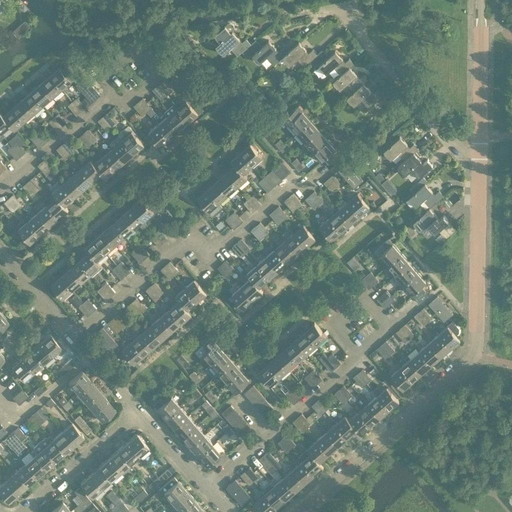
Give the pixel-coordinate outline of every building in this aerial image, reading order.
[(233,24),(231,23),(228,23),(227,24),(215,34),(221,41),(215,46),(223,54),(230,48),(237,56),(250,44),(246,39),(242,42),(232,31),(233,31),(234,29),(234,27),(234,25),(233,24)] [(16,28),(11,31),(17,37),(21,34),(16,28)] [(192,39),(187,43),(191,47),(196,43),(192,39)] [(282,47),(278,51),(268,40),(251,54),(259,63),(266,57),(273,64),(282,56),(286,52),(282,47)] [(312,49),(308,53),(298,42),(286,52),(282,56),(289,64),(296,58),(303,66),(317,54),(312,49)] [(322,50),(317,54),(322,59),(326,55),(322,50)] [(348,58),(344,62),(334,51),(318,65),(325,73),(332,67),(339,75),(340,75),(349,67),(353,63),(348,58)] [(62,88),(78,75),(69,64),(63,70),(60,66),(50,75),(62,88)] [(363,74),(358,77),(349,67),(340,75),(339,75),(332,81),(339,89),(346,83),(353,91),(354,91),(363,83),(368,79),(363,74)] [(52,97),(62,88),(50,75),(40,83),(52,97)] [(91,102),(100,95),(84,77),(75,84),(86,97),(81,101),(78,97),(73,101),(81,111),(91,103),(91,102)] [(165,96),(170,92),(161,82),(157,86),(165,96)] [(43,105),(52,97),(40,83),(31,91),(43,105)] [(377,89),(372,93),(363,83),(354,91),(353,91),(346,97),(353,105),(361,99),(367,106),(381,94),(377,89)] [(161,100),(165,96),(157,86),(152,90),(161,100)] [(33,113),(43,105),(31,91),(22,99),(33,113)] [(203,110),(197,104),(190,95),(184,99),(186,101),(177,109),(188,122),(197,114),(198,115),(203,110)] [(147,112),(151,108),(142,98),(138,102),(147,112)] [(24,121),(33,113),(22,99),(12,107),(24,121)] [(77,115),(81,111),(73,101),(68,105),(77,115)] [(142,116),(147,112),(138,102),(133,106),(142,116)] [(188,122),(177,109),(173,104),(163,112),(167,117),(179,130),(188,122)] [(302,111),(303,111),(298,105),(282,120),(286,125),(288,123),(296,132),(310,121),(302,111)] [(15,129),(24,121),(12,107),(3,115),(11,124),(11,125),(15,129)] [(3,115),(0,111),(0,130),(2,132),(11,125),(11,124),(3,115)] [(62,127),(67,123),(59,113),(54,118),(62,127)] [(112,126),(116,123),(107,113),(103,116),(112,126)] [(107,131),(112,126),(103,116),(98,121),(107,131)] [(170,138),(179,130),(167,117),(158,125),(170,138)] [(58,131),(62,127),(54,118),(50,121),(58,131)] [(305,142),(318,130),(310,121),(296,132),(305,142)] [(160,147),(170,138),(158,125),(148,133),(160,147)] [(134,153),(144,144),(129,126),(124,131),(123,130),(118,134),(119,135),(134,153)] [(93,143),(97,139),(89,129),(84,133),(93,143)] [(44,144),(49,139),(40,130),(35,134),(44,144)] [(313,151),(327,139),(318,130),(305,142),(313,151)] [(88,147),(93,143),(84,133),(79,137),(88,147)] [(39,148),(44,144),(35,134),(31,138),(39,148)] [(125,161),(134,153),(119,135),(110,144),(113,147),(125,161)] [(414,144),(409,147),(400,136),(383,151),(390,159),(397,152),(404,160),(414,152),(414,153),(418,149),(414,144)] [(278,148),(283,144),(280,139),(274,144),(278,148)] [(335,147),(335,148),(327,139),(313,151),(321,161),(325,157),(330,162),(340,153),(335,147)] [(21,155),(26,151),(17,141),(13,145),(21,155)] [(70,155),(75,151),(66,141),(61,145),(70,155)] [(252,166),(262,157),(250,144),(240,152),(252,166)] [(283,153),(288,149),(283,144),(278,148),(283,153)] [(17,159),(21,155),(13,145),(8,149),(17,159)] [(65,159),(70,155),(61,145),(56,149),(65,159)] [(116,169),(125,161),(113,147),(104,156),(116,169)] [(243,173),(252,166),(240,152),(231,160),(235,164),(243,174),(243,173)] [(423,163),(414,153),(414,152),(404,160),(397,166),(404,175),(411,168),(418,176),(432,164),(427,159),(423,163)] [(106,178),(116,169),(104,156),(94,163),(94,164),(102,173),(106,178)] [(52,171),(56,167),(47,157),(42,161),(52,171)] [(295,167),(300,163),(296,158),(291,162),(295,167)] [(94,164),(94,163),(91,159),(81,168),(92,181),(102,173),(94,164)] [(47,175),(52,171),(42,161),(38,165),(47,175)] [(286,175),(291,171),(282,161),(278,165),(286,175)] [(354,188),(362,180),(347,162),(338,170),(354,188)] [(299,171),(304,167),(300,163),(295,167),(299,171)] [(243,173),(243,174),(235,164),(225,173),(237,187),(247,178),(243,173)] [(282,179),(286,175),(278,165),(273,169),(282,179)] [(83,189),(92,181),(81,168),(71,176),(83,189)] [(276,184),(282,179),(273,169),(268,174),(276,184)] [(228,195),(237,187),(225,173),(216,181),(228,195)] [(272,188),(276,184),(268,174),(263,178),(272,188)] [(337,188),(341,184),(333,175),(328,178),(337,188)] [(74,197),(83,189),(71,176),(62,183),(74,197)] [(417,183),(421,187),(425,183),(427,181),(424,177),(417,183)] [(36,192),(41,188),(32,178),(28,182),(36,192)] [(267,192),(272,188),(263,178),(258,182),(267,192)] [(332,192),(337,188),(328,178),(323,183),(332,192)] [(218,203),(228,195),(216,181),(206,189),(218,203)] [(31,196),(36,192),(28,182),(23,186),(31,196)] [(65,205),(74,197),(62,183),(52,192),(56,196),(65,205)] [(439,190),(434,194),(425,183),(421,187),(408,198),(416,206),(423,200),(430,208),(444,196),(439,190)] [(222,207),(218,203),(206,189),(197,197),(209,211),(212,215),(222,207)] [(318,204),(322,201),(314,191),(309,194),(318,204)] [(360,214),(369,206),(358,192),(348,201),(360,214)] [(147,204),(152,200),(146,193),(140,198),(141,198),(132,207),(144,220),(153,212),(147,204)] [(297,207),(301,203),(293,193),(288,197),(297,207)] [(13,194),(9,198),(18,208),(22,204),(21,203),(17,198),(13,194)] [(313,209),(318,204),(309,194),(305,199),(313,209)] [(257,209),(261,205),(252,195),(248,199),(257,209)] [(65,205),(56,196),(47,204),(59,218),(69,210),(65,205)] [(292,211),(297,207),(288,197),(284,201),(292,211)] [(13,212),(18,208),(9,198),(4,202),(13,212)] [(252,213),(257,209),(248,199),(243,203),(252,213)] [(350,223),(360,214),(348,201),(338,209),(350,223)] [(50,226),(59,218),(47,204),(38,212),(50,226)] [(282,219),(287,216),(278,206),(274,210),(282,219)] [(144,220),(132,207),(123,215),(134,228),(139,224),(144,229),(148,225),(144,220)] [(443,215),(439,219),(429,208),(413,222),(420,230),(427,224),(434,232),(448,220),(443,215)] [(341,231),(350,223),(338,209),(329,217),(341,231)] [(278,224),(282,219),(274,210),(269,214),(278,224)] [(238,226),(243,222),(234,211),(229,215),(238,226)] [(40,234),(50,226),(38,212),(28,220),(40,234)] [(125,236),(134,228),(123,215),(113,223),(125,236)] [(234,230),(238,226),(229,215),(225,219),(234,230)] [(331,239),(341,231),(329,217),(320,226),(331,239)] [(31,243),(40,234),(28,220),(19,229),(25,237),(20,241),(26,248),(31,243)] [(221,220),(216,225),(220,229),(225,225),(221,220)] [(264,236),(268,232),(260,222),(255,226),(264,236)] [(115,245),(125,236),(113,223),(104,231),(115,245)] [(305,246),(315,237),(303,223),(293,232),(305,246)] [(259,240),(264,236),(255,226),(250,230),(259,240)] [(163,243),(168,239),(159,229),(154,233),(163,243)] [(106,253),(115,245),(104,231),(94,239),(106,253)] [(296,254),(305,246),(293,232),(284,240),(296,254)] [(158,246),(163,243),(154,233),(150,236),(158,246)] [(245,252),(250,248),(241,238),(237,242),(245,252)] [(392,244),(392,243),(388,238),(382,244),(386,249),(378,255),(387,265),(400,253),(392,244)] [(97,261),(106,253),(94,239),(84,248),(88,252),(89,251),(97,261)] [(287,262),(296,254),(284,240),(275,248),(287,262)] [(240,256),(245,252),(237,242),(232,246),(240,256)] [(144,259),(149,255),(140,245),(136,249),(144,259)] [(277,270),(287,262),(275,248),(265,256),(277,270)] [(140,263),(144,259),(136,249),(131,253),(140,263)] [(97,261),(89,251),(88,252),(79,260),(91,274),(101,265),(97,261)] [(395,274),(408,262),(400,253),(387,265),(395,274)] [(268,278),(277,270),(265,256),(256,264),(268,278)] [(353,257),(347,262),(354,270),(360,265),(353,257)] [(230,273),(235,269),(226,259),(222,263),(230,273)] [(82,282),(91,274),(79,260),(70,268),(82,282)] [(174,274),(178,270),(170,260),(165,264),(174,274)] [(125,275),(130,271),(121,261),(117,265),(125,275)] [(403,284),(417,272),(408,262),(395,274),(403,284)] [(226,277),(230,273),(222,263),(217,267),(226,277)] [(169,278),(174,274),(165,264),(161,268),(169,278)] [(259,286),(268,278),(256,264),(246,273),(250,278),(250,277),(259,286)] [(121,279),(125,275),(117,265),(112,269),(121,279)] [(72,290),(82,282),(70,268),(60,276),(72,290)] [(364,285),(374,276),(370,271),(360,280),(364,285)] [(412,293),(425,282),(417,272),(403,284),(412,293)] [(62,298),(72,290),(60,276),(50,285),(62,298)] [(368,289),(378,280),(374,276),(364,285),(368,289)] [(262,291),(259,286),(250,277),(250,278),(241,285),(253,299),(262,291)] [(197,301),(206,292),(194,279),(185,287),(197,301)] [(110,296),(115,292),(106,282),(102,286),(110,296)] [(159,295),(163,292),(155,282),(150,285),(159,295)] [(154,300),(159,295),(150,285),(145,290),(154,300)] [(244,307),(253,299),(241,285),(231,294),(238,302),(233,306),(239,312),(244,308),(244,307)] [(106,300),(110,296),(102,286),(97,290),(106,300)] [(187,309),(197,301),(185,287),(175,296),(178,300),(179,300),(187,309)] [(380,303),(390,295),(387,290),(376,299),(380,303)] [(78,306),(83,302),(76,294),(71,299),(78,307),(78,306)] [(384,308),(395,299),(390,295),(380,303),(384,308)] [(444,321),(453,313),(437,296),(428,303),(444,321)] [(92,312),(96,308),(88,298),(83,302),(92,312)] [(140,311),(144,308),(136,298),(131,302),(140,311)] [(187,309),(179,300),(178,300),(169,308),(181,322),(191,313),(187,309)] [(87,316),(92,312),(83,302),(78,306),(87,316)] [(135,316),(140,311),(131,302),(127,306),(135,316)] [(172,330),(181,322),(169,308),(160,316),(172,330)] [(427,322),(432,317),(423,308),(419,312),(427,322)] [(423,325),(427,322),(419,312),(414,316),(423,325)] [(121,328),(125,324),(117,314),(112,318),(121,328)] [(163,338),(172,330),(160,316),(151,324),(163,338)] [(116,332),(121,328),(112,318),(108,322),(116,332)] [(459,332),(459,327),(452,320),(447,325),(448,326),(438,334),(450,348),(460,339),(456,334),(459,332)] [(317,344),(326,336),(314,322),(305,330),(317,344)] [(153,346),(163,338),(151,324),(141,332),(153,346)] [(408,338),(413,334),(404,324),(400,328),(408,338)] [(109,352),(118,344),(103,326),(94,334),(109,352)] [(404,342),(408,338),(400,328),(395,332),(404,342)] [(307,352),(317,344),(305,330),(295,338),(307,352)] [(144,354),(153,346),(141,332),(132,340),(144,354)] [(49,333),(40,342),(51,355),(56,351),(59,354),(66,348),(57,338),(55,340),(49,333)] [(440,356),(450,348),(438,334),(429,343),(440,356)] [(212,336),(195,350),(200,355),(202,353),(210,363),(224,351),(216,342),(217,341),(216,340),(212,336)] [(298,360),(307,352),(295,338),(286,347),(298,360)] [(134,363),(144,354),(132,340),(122,349),(134,363)] [(42,363),(51,355),(39,341),(30,349),(42,363)] [(390,354),(394,350),(385,341),(381,344),(390,354)] [(431,364),(440,356),(429,343),(419,351),(431,364)] [(385,358),(390,354),(381,344),(377,348),(385,358)] [(288,368),(298,360),(286,347),(277,355),(288,368)] [(33,371),(42,363),(30,349),(21,358),(33,371)] [(218,372),(232,360),(224,351),(210,363),(218,372)] [(422,372),(431,364),(419,351),(410,359),(422,372)] [(336,367),(341,363),(332,353),(328,357),(336,367)] [(279,377),(288,368),(277,355),(267,363),(279,377)] [(331,371),(336,367),(328,357),(323,361),(331,371)] [(23,380),(33,371),(21,358),(11,366),(14,370),(18,374),(23,380)] [(65,371),(75,363),(71,359),(70,358),(61,366),(65,371)] [(412,380),(422,372),(410,359),(401,367),(412,380)] [(227,382),(240,370),(232,360),(218,372),(227,382)] [(269,385),(279,377),(267,363),(258,371),(269,385)] [(60,375),(65,371),(61,366),(56,371),(60,375)] [(403,389),(412,380),(401,367),(391,376),(403,389)] [(366,382),(371,378),(362,368),(358,372),(366,382)] [(317,383),(322,379),(313,369),(309,373),(317,383)] [(235,391),(249,379),(240,370),(227,382),(235,391)] [(76,392),(90,380),(82,371),(68,382),(76,392)] [(361,386),(366,382),(358,372),(353,377),(361,386)] [(313,387),(317,383),(309,373),(304,377),(313,387)] [(197,384),(202,380),(197,374),(192,378),(197,384)] [(47,387),(51,384),(47,379),(42,383),(47,387)] [(84,401),(98,389),(90,380),(76,392),(84,401)] [(37,396),(47,387),(42,383),(32,391),(37,396)] [(248,397),(257,389),(253,385),(244,392),(248,397)] [(299,400),(303,396),(294,385),(290,389),(299,400)] [(347,398),(352,394),(343,385),(339,389),(347,398)] [(193,394),(198,390),(194,386),(189,390),(193,394)] [(389,409),(398,400),(387,387),(381,392),(376,387),(373,390),(377,395),(389,409)] [(18,404),(27,396),(20,388),(11,396),(18,404)] [(92,410),(106,399),(98,389),(84,401),(92,410)] [(252,402),(261,394),(257,389),(248,397),(252,402)] [(294,404),(299,400),(290,389),(285,394),(294,404)] [(343,402),(347,398),(339,389),(334,392),(343,402)] [(197,399),(202,394),(198,390),(193,394),(197,399)] [(213,402),(218,398),(213,393),(209,397),(213,402)] [(256,406),(265,398),(261,394),(252,402),(256,406)] [(379,417),(389,409),(377,395),(368,403),(379,417)] [(61,405),(66,401),(61,396),(57,400),(61,405)] [(166,418),(180,406),(171,396),(164,403),(159,398),(153,404),(157,409),(158,408),(166,418)] [(325,411),(329,407),(320,397),(316,401),(325,411)] [(49,407),(54,403),(50,398),(45,402),(49,407)] [(260,410),(269,403),(265,398),(256,406),(260,410)] [(101,420),(114,409),(106,399),(92,410),(101,420)] [(65,410),(70,406),(66,401),(61,405),(65,410)] [(320,415),(325,411),(316,401),(311,405),(320,415)] [(264,415),(273,407),(269,403),(260,410),(264,415)] [(370,425),(379,417),(368,403),(359,411),(370,425)] [(234,409),(234,408),(230,404),(226,408),(221,412),(225,417),(234,409)] [(209,413),(214,409),(211,405),(206,409),(209,413)] [(39,424),(49,416),(41,406),(36,410),(31,414),(39,424)] [(174,427),(188,415),(180,406),(166,418),(174,427)] [(213,418),(218,413),(214,409),(209,413),(213,418)] [(229,421),(238,414),(234,409),(225,417),(229,421)] [(360,433),(370,425),(359,411),(349,420),(356,429),(360,433)] [(305,427),(310,423),(301,413),(297,417),(305,427)] [(35,428),(39,424),(31,414),(27,418),(35,428)] [(233,426),(242,418),(238,414),(229,421),(233,426)] [(77,424),(82,419),(78,415),(73,419),(77,424)] [(183,436),(196,425),(188,415),(174,427),(183,436)] [(349,420),(345,415),(335,423),(347,437),(356,429),(349,420)] [(301,431),(305,427),(297,417),(292,421),(301,431)] [(237,430),(246,422),(242,418),(233,426),(237,430)] [(86,433),(90,429),(82,419),(77,424),(86,433)] [(73,444),(83,436),(71,422),(61,430),(73,444)] [(241,435),(250,427),(246,422),(237,430),(241,435)] [(226,432),(231,428),(227,423),(222,428),(226,432)] [(337,445),(347,437),(335,423),(326,431),(337,445)] [(191,446),(204,434),(196,425),(183,436),(191,446)] [(21,440),(25,436),(17,426),(12,430),(21,440)] [(229,436),(234,432),(231,428),(226,432),(229,436)] [(16,444),(21,440),(12,430),(8,435),(16,444)] [(64,452),(73,444),(61,430),(52,438),(64,452)] [(328,453),(337,445),(326,431),(316,439),(328,453)] [(139,456),(148,447),(136,434),(127,442),(139,456)] [(199,455),(212,444),(204,434),(191,446),(199,455)] [(290,448),(295,444),(287,434),(282,438),(290,448)] [(52,438),(52,439),(49,435),(46,438),(44,437),(39,442),(55,460),(64,452),(52,438)] [(286,452),(290,448),(282,438),(278,442),(286,452)] [(319,461),(328,453),(316,439),(306,448),(307,448),(311,453),(311,452),(318,462),(319,461)] [(45,468),(55,460),(39,442),(33,447),(34,448),(31,451),(33,455),(45,468)] [(129,464),(139,456),(127,442),(117,450),(129,464)] [(222,452),(221,453),(212,444),(199,455),(207,465),(209,467),(224,454),(222,452)] [(307,448),(301,453),(298,456),(301,461),(313,474),(322,466),(319,461),(318,462),(311,452),(311,453),(307,448)] [(120,472),(129,464),(117,450),(108,458),(120,472)] [(272,464),(276,460),(268,451),(263,454),(272,464)] [(267,468),(272,464),(263,454),(259,458),(267,468)] [(36,477),(45,468),(33,455),(24,463),(36,477)] [(111,480),(120,472),(108,458),(99,466),(111,480)] [(304,482),(313,474),(301,461),(292,469),(304,482)] [(27,485),(36,477),(24,463),(15,471),(27,485)] [(101,488),(111,480),(99,466),(89,474),(101,488)] [(253,480),(258,476),(249,467),(245,471),(253,480)] [(161,482),(171,473),(166,468),(157,477),(161,482)] [(294,490),(304,482),(292,469),(283,477),(294,490)] [(17,493),(27,485),(15,471),(5,479),(17,493)] [(249,484),(253,480),(245,471),(240,475),(249,484)] [(91,496),(101,488),(89,474),(80,483),(91,496)] [(171,502),(185,490),(174,476),(158,489),(162,494),(163,493),(171,502)] [(156,486),(161,482),(157,477),(152,481),(156,486)] [(285,498),(294,490),(283,477),(274,485),(285,498)] [(0,492),(7,501),(17,493),(5,479),(0,483),(0,492)] [(242,504),(250,497),(235,479),(226,487),(242,504)] [(276,506),(285,498),(274,485),(264,493),(276,506)] [(82,501),(87,496),(79,487),(74,491),(82,501)] [(143,498),(147,494),(143,489),(138,493),(143,498)] [(179,511),(193,499),(185,490),(171,502),(179,511)] [(138,502),(143,498),(138,493),(133,497),(138,502)] [(263,511),(269,511),(276,506),(264,493),(254,502),(263,511)] [(86,506),(91,501),(87,496),(82,501),(86,506)] [(180,511),(197,511),(201,509),(193,499),(179,511),(180,511)] [(122,511),(126,511),(128,510),(120,500),(115,504),(122,511)] [(68,511),(70,511),(61,502),(49,511),(68,511)]
